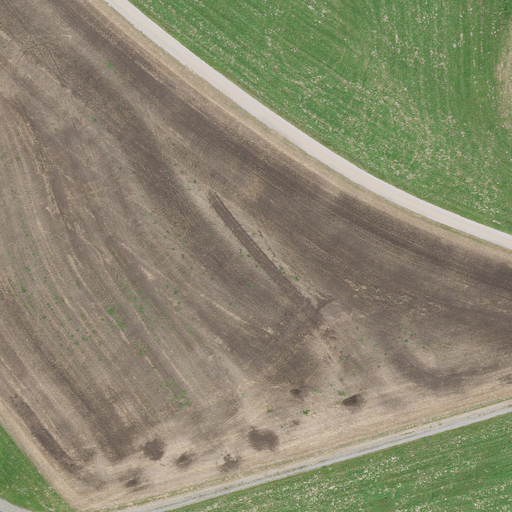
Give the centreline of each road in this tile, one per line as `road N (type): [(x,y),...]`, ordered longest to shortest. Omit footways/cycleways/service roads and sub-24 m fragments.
road 1 (track): [(511,240),(361,179),(204,71),(119,0)]
road 2 (track): [(139,511),(511,405)]
